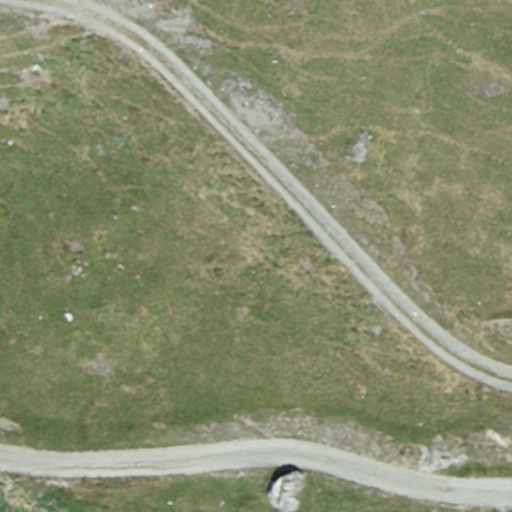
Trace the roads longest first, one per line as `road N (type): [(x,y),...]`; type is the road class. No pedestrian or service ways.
road 1 (track): [(511,385),(436,350),(129,31),(41,0)]
road 2 (track): [(0,462),(35,470),(299,458),(426,493),(511,497)]
